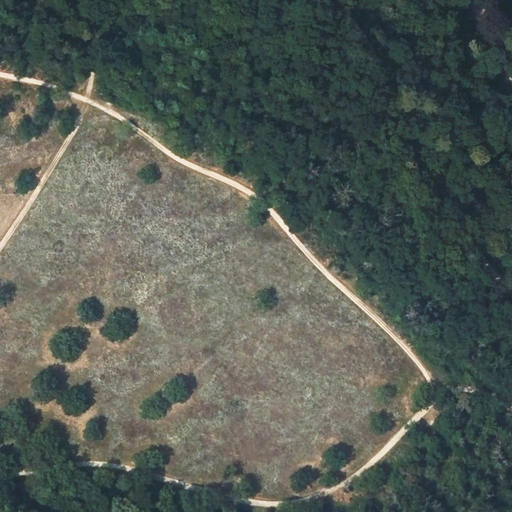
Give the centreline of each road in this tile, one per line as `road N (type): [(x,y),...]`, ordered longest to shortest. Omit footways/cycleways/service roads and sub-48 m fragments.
road 1 (track): [(432,400),(427,368),(244,186),(176,158),(112,110),(0,73)]
road 2 (track): [(511,408),(474,388),(446,390),(367,466),(305,500),(262,503),(114,464),(0,477)]
road 3 (track): [(329,0),(361,32),(388,118),(416,173),(511,290)]
road 4 (track): [(0,245),(77,126),(91,78),(96,42),(66,0)]
